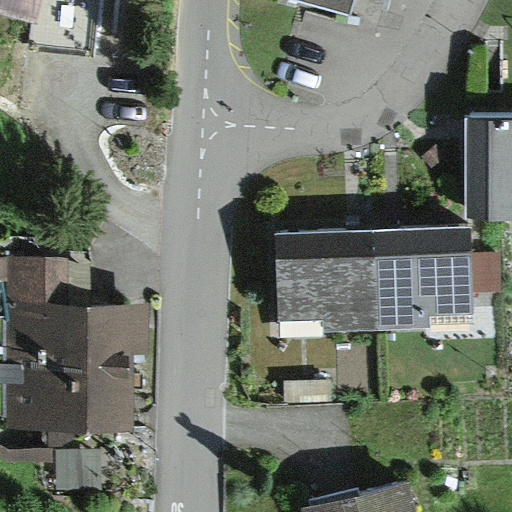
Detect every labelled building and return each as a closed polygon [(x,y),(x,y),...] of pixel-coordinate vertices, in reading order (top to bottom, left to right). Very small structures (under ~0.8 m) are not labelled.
[(347,19),(352,0),(286,0),(286,2),(347,19)] [(511,115),(469,115),(470,220),(511,219),(511,115)] [(471,227),(376,230),(380,331),(432,330),(432,318),(474,317),(471,227)] [(324,334),(380,331),(376,230),(277,234),(281,320),(324,319),(324,334)] [(90,263),(7,263),(7,434),(134,433),(134,355),(149,355),(149,303),(90,303),(90,263)] [(334,372),(286,374),(287,397),(335,395),(334,372)] [(66,450),(68,484),(100,482),(98,448),(66,450)] [(422,511),(413,474),(302,504),(304,511),(422,511)]
